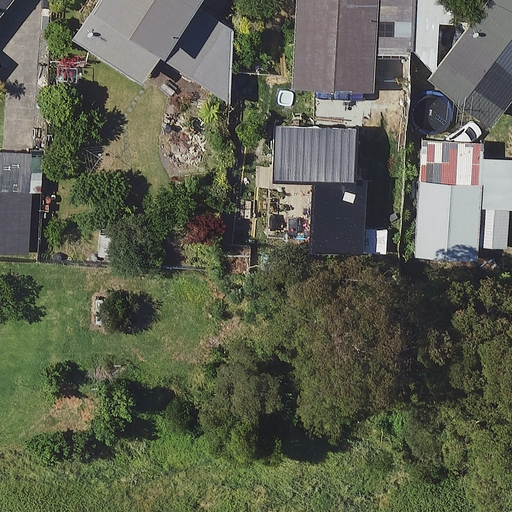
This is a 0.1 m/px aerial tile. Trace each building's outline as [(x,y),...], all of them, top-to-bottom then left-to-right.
[(78,0),(61,27),(132,72),(149,47),(222,94),(228,26),(187,0),(78,0)] [(366,50),(366,0),(286,0),(286,75),(359,76),(358,109),(399,110),(401,51),(366,50)] [(389,0),(386,46),(429,49),(431,19),(445,21),(446,0),(389,0)] [(511,0),(471,0),(420,69),(479,114),(511,73),(511,0)] [(469,139),(413,135),(405,249),(504,256),(511,153),(468,150),(469,139)] [(0,244),(21,246),(24,183),(0,182),(0,244)] [(121,211),(91,210),(90,255),(120,256),(121,211)]
